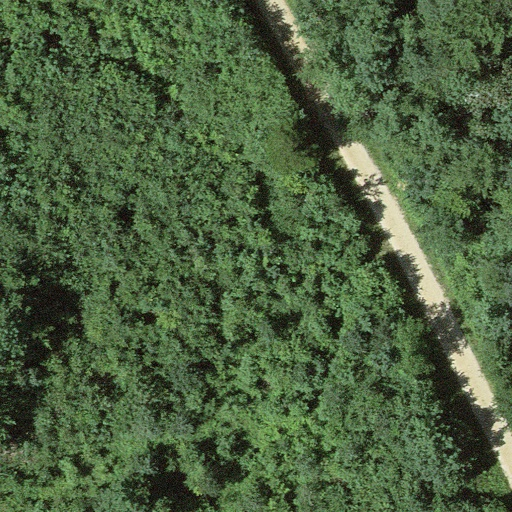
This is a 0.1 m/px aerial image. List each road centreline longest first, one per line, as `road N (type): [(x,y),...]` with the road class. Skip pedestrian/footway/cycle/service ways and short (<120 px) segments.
road 1 (track): [(511,460),(270,0)]
road 2 (track): [(405,0),(379,204)]
